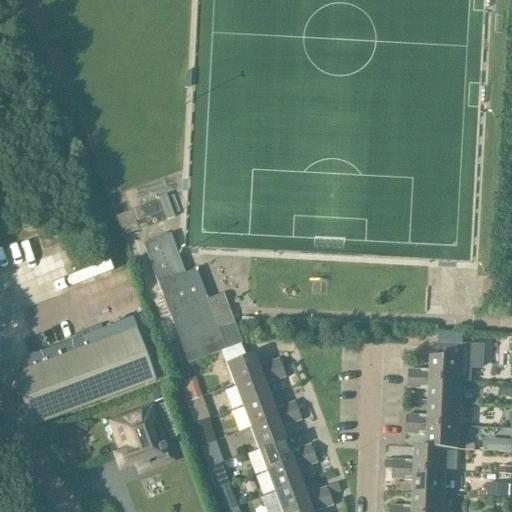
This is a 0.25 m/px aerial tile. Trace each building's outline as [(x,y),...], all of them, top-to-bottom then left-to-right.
[(147,229),(146,227),(164,221),(157,201),(128,211),(136,233),(147,229)] [(221,351),(238,344),(241,343),(235,325),(218,329),(196,270),(184,274),(170,234),(143,244),(163,297),(153,301),(160,319),(169,315),(188,364),(221,351)] [(34,262),(37,273),(72,266),(70,254),(34,262)] [(92,295),(132,279),(128,270),(88,286),(92,295)] [(155,382),(136,330),(12,376),(31,428),(155,382)] [(440,346),(462,347),(464,347),(464,335),(440,334),(440,346)] [(238,344),(221,351),(226,365),(244,359),(238,344)] [(440,346),(439,358),(440,358),(462,359),(462,347),(440,346)] [(244,359),(226,365),(234,387),(265,376),(261,365),(257,367),(253,355),(244,359)] [(427,371),(427,380),(462,382),(463,359),(462,359),(440,358),(439,358),(432,358),(431,371),(427,371)] [(278,359),(261,365),(265,376),(282,369),(278,359)] [(282,369),(265,376),(269,385),(285,379),(282,369)] [(409,370),(409,380),(427,380),(427,371),(409,370)] [(265,376),(234,387),(242,408),(269,398),(265,387),(269,385),(265,376)] [(180,383),(187,403),(189,402),(199,431),(212,427),(195,378),(180,383)] [(409,380),(408,389),(426,390),(427,380),(409,380)] [(427,380),(426,390),(431,390),(430,403),(461,405),(462,382),(427,380)] [(269,398),(242,408),(250,429),(281,418),(277,408),(273,409),(269,398)] [(294,402),(277,408),(281,418),(298,412),(294,402)] [(425,416),(425,426),(460,428),(461,405),(430,403),(430,416),(425,416)] [(166,462),(162,453),(165,452),(163,446),(165,445),(151,408),(118,421),(126,444),(120,446),(122,452),(113,456),(119,472),(135,466),(137,473),(166,462)] [(298,412),(281,418),(284,428),(301,421),(298,412)] [(407,416),(407,425),(425,426),(425,416),(407,416)] [(281,418),(250,429),(258,451),(285,441),(280,429),(284,428),(281,418)] [(407,425),(406,435),(424,435),(425,426),(407,425)] [(425,426),(424,435),(429,435),(428,448),(447,450),(459,450),(460,428),(425,426)] [(210,468),(226,463),(217,439),(201,445),(210,468)] [(285,441),(258,451),(266,472),(296,461),(293,451),(289,452),(285,441)] [(310,445),(293,451),(296,461),(313,454),(310,445)] [(411,461),(411,471),(446,472),(447,450),(428,448),(424,448),(416,448),(416,461),(411,461)] [(313,454),(296,461),(300,470),(317,464),(313,454)] [(296,461),(266,472),(274,493),(301,483),(296,472),(300,470),(296,461)] [(393,461),(393,470),(411,471),(411,461),(393,461)] [(393,470),(393,480),(410,480),(411,471),(393,470)] [(411,471),(410,480),(415,480),(414,494),(445,495),(446,472),(411,471)] [(301,483),(274,493),(280,511),(288,511),(312,503),(309,493),(305,495),(301,483)] [(326,487),(309,493),(312,503),(329,497),(326,487)] [(409,507),(409,511),(444,511),(445,495),(414,494),(414,507),(409,507)] [(329,497),(312,503),(315,511),(318,511),(333,507),(329,497)]
